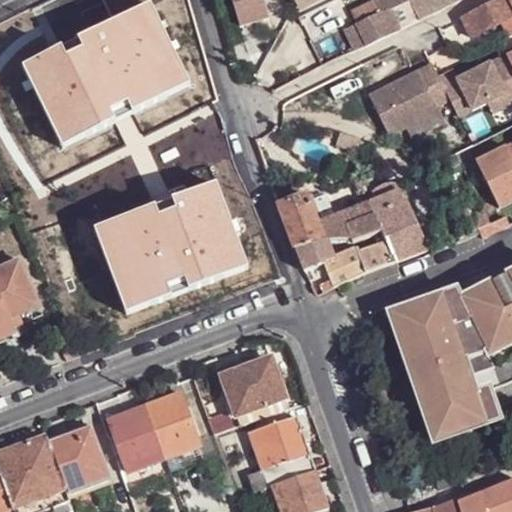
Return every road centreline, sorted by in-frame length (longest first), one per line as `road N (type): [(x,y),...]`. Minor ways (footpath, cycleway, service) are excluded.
road 1 (residential): [(302,304),(0,417)]
road 2 (residential): [(302,304),(199,0)]
road 3 (residential): [(371,511),(302,304)]
